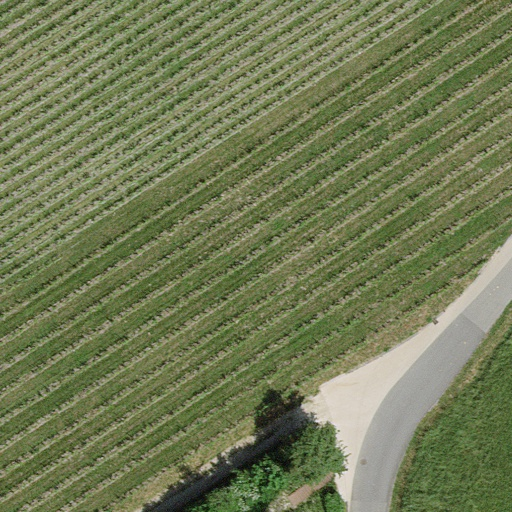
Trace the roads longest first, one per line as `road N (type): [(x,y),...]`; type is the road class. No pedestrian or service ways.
road 1 (track): [(421,372),(320,407),(153,511)]
road 2 (unclassified): [(370,511),(373,474),(399,401),(511,267)]
